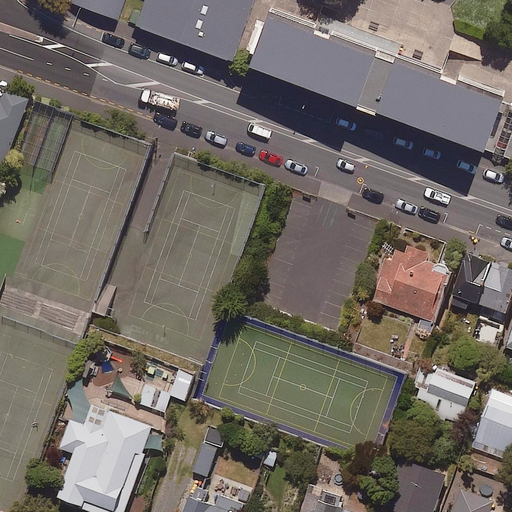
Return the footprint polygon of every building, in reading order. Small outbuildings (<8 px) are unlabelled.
[(259,0),(154,0),(147,23),(240,56),(259,0)] [(494,152),(511,101),(511,95),(276,13),(257,69),(494,152)] [(29,105),(5,96),(2,106),(0,104),(0,170),(3,171),(29,105)] [(416,330),(432,336),(456,278),(440,271),(443,264),(430,259),(432,255),(412,247),(409,252),(401,249),(396,263),(386,259),(370,298),(420,319),(416,330)] [(511,311),(511,271),(472,255),(453,304),(468,310),(472,300),(511,316),(511,311)] [(478,384),(421,366),(414,388),(421,390),(417,402),(443,411),(442,416),(465,423),(478,384)] [(173,393),(172,398),(189,403),(197,378),(179,373),(173,393)] [(172,398),(173,393),(146,385),(140,404),(167,413),(172,398)] [(511,397),(498,392),(477,449),(511,462),(511,397)] [(127,511),(148,456),(145,455),(154,429),(94,407),(86,429),(71,424),(62,449),(77,454),(60,501),(90,511),(127,511)] [(219,452),(202,446),(192,471),(209,478),(219,452)] [(280,455),(255,446),(251,459),(275,467),(280,455)] [(388,509),(395,511),(437,511),(450,478),(405,461),(388,509)] [(304,511),(354,511),(345,509),(348,498),(325,490),(322,501),(310,496),(304,511)] [(502,511),(504,506),(461,491),(453,511),(502,511)] [(244,511),(247,506),(221,497),(217,508),(192,500),(187,511),(244,511)]
